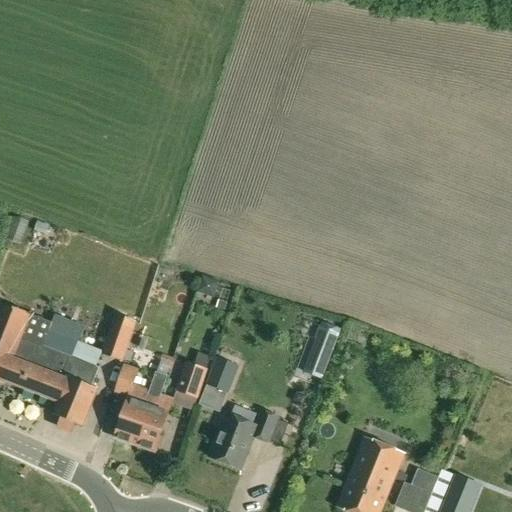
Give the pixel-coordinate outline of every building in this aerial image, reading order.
[(7,240),(20,245),(28,223),(15,219),(7,240)] [(48,226),(37,222),(34,231),(45,235),(48,226)] [(54,415),(83,427),(98,390),(91,388),(99,369),(97,368),(103,352),(78,342),(72,358),(69,357),(43,346),(52,324),(0,303),(0,383),(4,385),(5,383),(58,403),(54,415)] [(116,316),(102,354),(123,361),(136,323),(116,316)] [(321,379),(340,330),(323,324),(304,372),(321,379)] [(175,361),(163,357),(160,365),(172,369),(175,361)] [(227,392),(237,367),(219,360),(201,404),(216,411),(224,391),(227,392)] [(178,391),(197,398),(205,371),(187,365),(178,391)] [(115,438),(138,446),(148,417),(141,415),(146,402),(146,403),(150,393),(133,387),(138,371),(124,366),(115,392),(129,397),(115,438)] [(148,417),(138,446),(155,452),(173,401),(162,397),(170,375),(158,371),(150,393),(146,403),(146,402),(141,415),(148,417)] [(209,457),(240,470),(254,437),(268,443),(278,418),(262,412),(256,427),(226,415),(209,457)] [(337,508),(345,511),(380,511),(404,454),(365,438),(337,508)] [(418,470),(412,486),(431,494),(438,477),(418,470)] [(471,484),(455,477),(441,511),(467,511),(469,507),(463,505),(471,484)]
